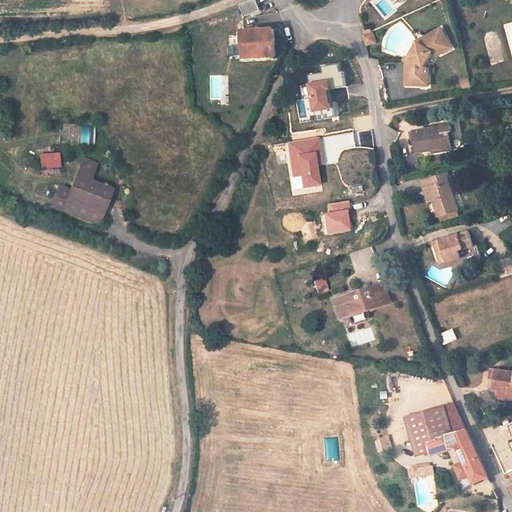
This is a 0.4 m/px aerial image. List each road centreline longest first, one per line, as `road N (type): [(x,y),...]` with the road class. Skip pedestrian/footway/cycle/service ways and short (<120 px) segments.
road 1 (unclassified): [(317,25),(355,44),(369,80),(398,245),(441,364),(511,510)]
road 2 (unclassified): [(317,25),(295,46),(230,187),(185,260),(179,315),(187,438),(174,511)]
road 3 (unclassified): [(0,39),(160,25),(237,0)]
